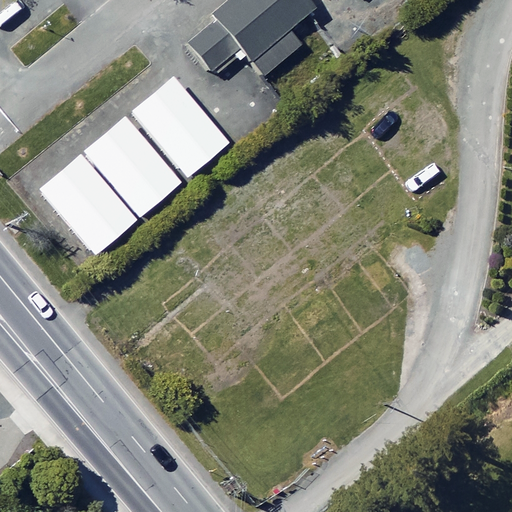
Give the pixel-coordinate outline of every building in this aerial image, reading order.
[(313,8),(306,0),(227,0),(211,14),(216,19),(188,42),(216,76),(245,52),(263,74),(300,45),(287,29),(313,8)] [(230,143),(172,77),(130,113),(188,179),(230,143)] [(442,134),(424,112),(396,134),(414,156),(442,134)] [(181,180),(125,117),(84,152),(141,216),(181,180)] [(136,220),(80,154),(40,187),(96,253),(136,220)] [(331,251),(274,186),(209,243),(221,257),(205,272),(250,323),(331,251)]
